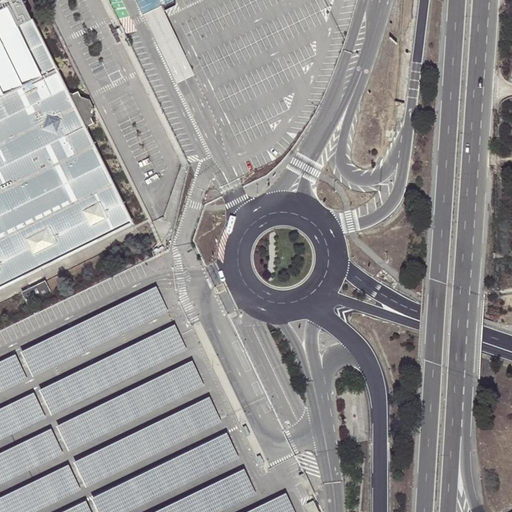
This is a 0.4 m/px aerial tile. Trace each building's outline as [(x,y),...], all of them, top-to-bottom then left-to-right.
[(0,0),(0,284),(128,222),(84,130),(66,94),(20,0),(0,0)] [(135,0),(143,14),(152,10),(171,0),(135,0)] [(69,93),(66,94),(84,130),(87,129),(88,125),(92,123),(90,118),(93,110),(88,99),(80,97),(77,91),(72,94),(69,93)] [(43,280),(20,291),(21,294),(44,283),(43,280)] [(21,294),(25,301),(48,290),(44,283),(21,294)] [(154,286),(20,351),(32,377),(166,312),(154,286)] [(172,324),(38,389),(51,415),(185,350),(172,324)] [(14,355),(0,361),(0,392),(26,380),(14,355)] [(189,360),(56,425),(68,451),(202,386),(189,360)] [(32,394),(0,409),(0,440),(44,419),(32,394)] [(206,395),(73,460),(85,486),(219,421),(206,395)] [(242,427),(246,435),(250,433),(246,425),(242,427)] [(50,429),(0,452),(0,483),(62,454),(50,429)] [(224,433),(90,498),(97,511),(126,511),(237,458),(224,433)] [(256,456),(260,465),(264,463),(260,455),(256,456)] [(68,465),(0,497),(0,511),(34,511),(80,490),(68,465)] [(241,468),(150,511),(216,511),(254,494),(241,468)] [(304,472),(298,475),(307,496),(314,493),(304,472)] [(292,511),(283,492),(242,511),(292,511)] [(90,511),(86,501),(62,511),(90,511)]
